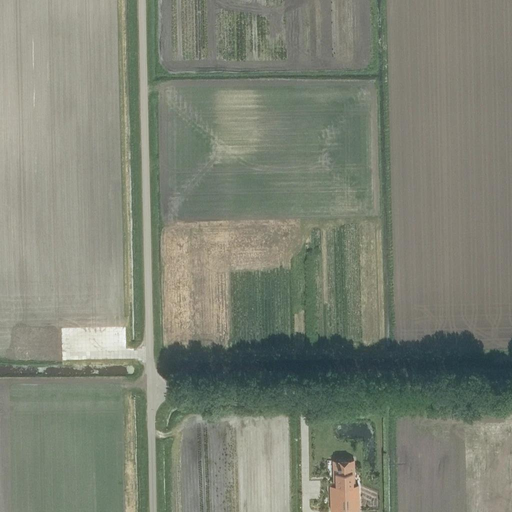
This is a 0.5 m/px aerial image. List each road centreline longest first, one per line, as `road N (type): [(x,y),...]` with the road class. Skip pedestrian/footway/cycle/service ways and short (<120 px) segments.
road 1 (unclassified): [(149,390),(141,0)]
road 2 (unclassified): [(511,384),(149,390)]
road 3 (unclassified): [(152,511),(149,390)]
